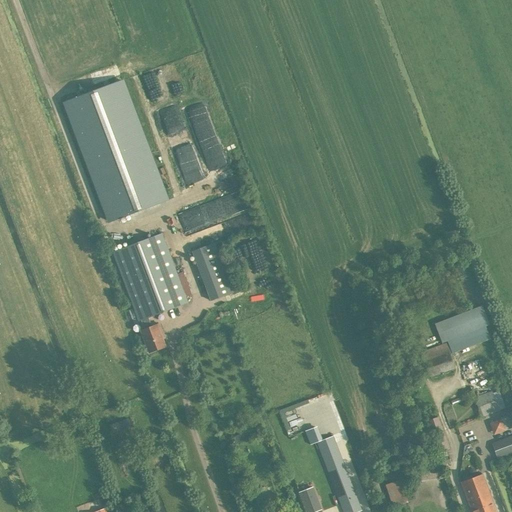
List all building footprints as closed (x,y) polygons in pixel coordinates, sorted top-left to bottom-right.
[(191,159),(166,79),(150,84),(175,164),(191,159)] [(121,80),(61,103),(104,215),(107,222),(166,200),(164,193),(121,80)] [(148,317),(188,302),(162,233),(113,252),(139,321),(141,320),(145,329),(140,331),(149,353),(166,346),(161,334),(163,333),(159,324),(151,327),(148,317)] [(210,300),(233,292),(215,243),(192,252),(210,300)] [(482,306),(435,324),(442,343),(448,341),(452,353),(490,338),(486,327),(490,325),(482,306)] [(445,344),(420,353),(429,378),(455,369),(445,344)] [(482,417),(499,410),(492,391),(474,398),(482,417)] [(443,431),(437,417),(427,421),(432,435),(439,453),(450,449),(443,431)] [(507,417),(501,419),(505,430),(511,428),(507,417)] [(128,418),(110,425),(113,432),(122,428),(122,427),(131,424),(128,418)] [(488,423),(493,435),(505,430),(500,418),(488,423)] [(318,426),(306,431),(311,444),(317,442),(323,439),(318,426)] [(241,434),(233,436),(236,444),(243,441),(241,434)] [(498,459),(511,453),(511,435),(492,443),(498,459)] [(343,511),(357,511),(361,510),(358,501),(351,504),(349,498),(356,496),(333,436),(323,439),(317,442),(343,511)] [(443,466),(451,463),(448,457),(441,459),(443,466)] [(427,461),(415,464),(419,479),(431,475),(427,461)] [(486,506),(493,504),(482,474),(461,482),(466,496),(474,494),(477,492),(479,497),(482,496),(486,506)] [(399,479),(384,485),(392,507),(407,502),(399,479)] [(301,493),(308,511),(318,511),(323,510),(315,488),(301,493)] [(474,494),(466,496),(472,511),(496,511),(493,504),(486,506),(482,496),(479,497),(477,492),(474,494)]
